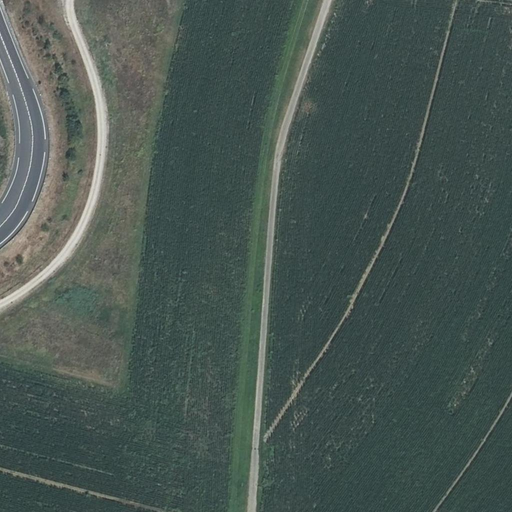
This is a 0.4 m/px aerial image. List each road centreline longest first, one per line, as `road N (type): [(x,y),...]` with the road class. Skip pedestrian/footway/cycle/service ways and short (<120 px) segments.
road 1 (unclassified): [(319,0),(273,154),(249,511)]
road 2 (track): [(0,308),(72,248),(94,198),(108,132),(70,0)]
road 3 (motorway): [(0,240),(23,212),(41,148),(0,15)]
road 4 (motorway): [(0,47),(26,150),(21,180),(0,217)]
